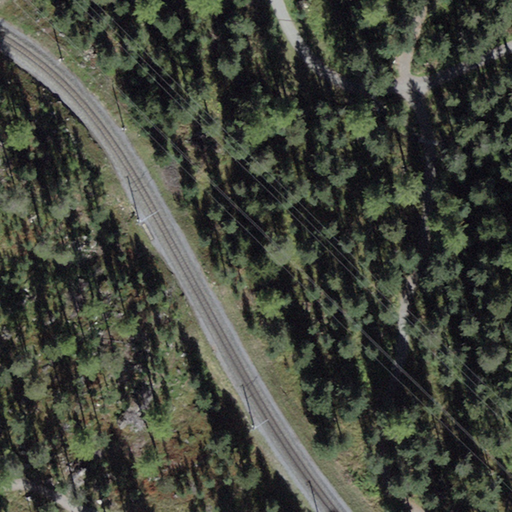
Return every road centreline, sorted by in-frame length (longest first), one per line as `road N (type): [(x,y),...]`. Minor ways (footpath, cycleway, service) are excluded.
road 1 (track): [(417,511),(392,495),(380,455),(436,175),(432,129),(411,90),(405,54),(413,0)]
road 2 (track): [(511,45),(411,90),(363,87),(304,56),(272,0)]
